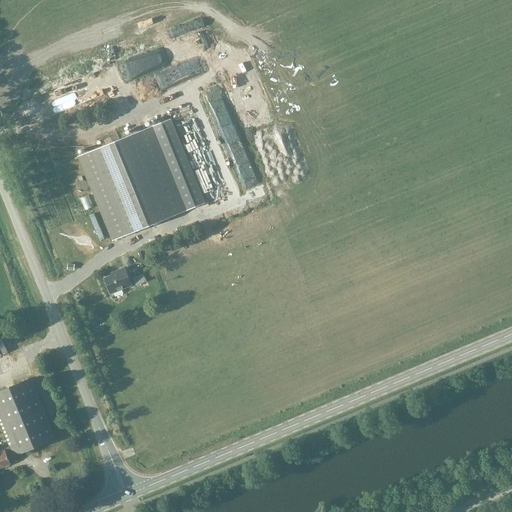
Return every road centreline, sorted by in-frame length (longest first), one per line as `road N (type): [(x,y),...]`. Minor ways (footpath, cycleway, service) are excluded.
road 1 (primary): [(125,495),(511,334)]
road 2 (unclassified): [(125,495),(0,180)]
